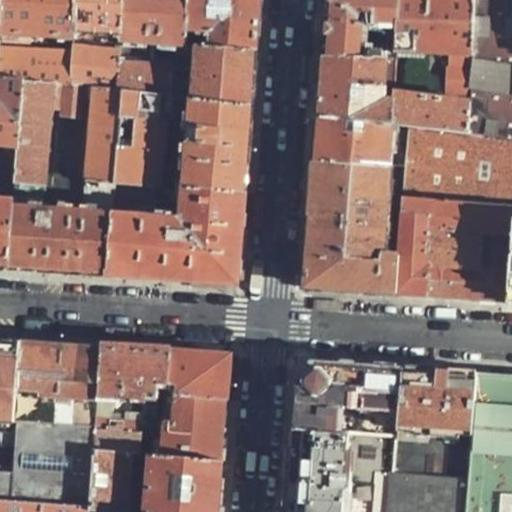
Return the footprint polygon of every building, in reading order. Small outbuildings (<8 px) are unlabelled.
[(72,36),(74,0),(1,0),(0,28),(0,73),(20,74),(70,81),(72,53),(34,50),(35,34),(72,36)] [(118,89),(122,0),(74,0),(72,36),(72,53),(70,81),(80,83),(92,84),(118,89)] [(185,47),(186,0),(122,0),(118,89),(163,95),(174,97),(176,66),(137,63),(137,43),(177,47),(185,47)] [(186,0),(185,47),(255,52),(258,0),(186,0)] [(327,0),(325,27),(323,57),(398,61),(398,53),(401,0),(327,0)] [(401,0),(398,53),(450,55),(449,93),(471,94),(475,0),(401,0)] [(511,0),(475,0),(471,94),(470,103),(469,135),(511,136),(511,0)] [(255,52),(185,47),(177,47),(176,66),(174,97),(191,100),(250,109),(252,92),(255,52)] [(398,61),(323,57),(320,90),(318,118),(394,122),(395,98),(398,61)] [(428,92),(428,60),(408,59),(407,91),(428,92)] [(0,193),(12,194),(20,74),(0,73),(0,193)] [(59,270),(110,273),(114,183),(118,89),(92,84),(83,212),(40,210),(41,187),(45,188),(49,109),(79,111),(80,83),(70,81),(20,74),(12,194),(11,201),(8,267),(59,270)] [(118,89),(114,183),(158,186),(163,95),(118,89)] [(395,98),(394,122),(394,130),(409,131),(469,135),(470,103),(395,98)] [(184,188),(244,192),(246,158),(247,147),(250,109),(191,100),(184,188)] [(394,122),(318,118),(317,131),(315,161),(390,166),(394,130),(394,122)] [(401,255),(399,293),(426,294),(453,296),(507,300),(511,224),(511,136),(469,135),(409,131),(401,255)] [(390,166),(315,161),(311,206),(306,278),(305,287),(399,293),(401,255),(385,254),(390,166)] [(114,183),(110,273),(185,279),(190,279),(236,282),(244,192),(184,188),(158,186),(114,183)] [(0,266),(8,267),(11,201),(0,199),(0,266)] [(17,420),(18,403),(19,391),(23,341),(0,340),(0,503),(90,511),(94,451),(96,426),(17,420)] [(55,343),(23,341),(19,391),(98,397),(101,347),(63,344),(55,343)] [(127,348),(101,347),(98,397),(97,409),(96,426),(94,451),(132,454),(135,415),(168,416),(169,394),(172,351),(127,348)] [(186,352),(172,351),(169,394),(228,399),(229,383),(231,355),(186,352)] [(295,375),(291,429),(400,437),(404,367),(355,364),(319,361),(308,368),(295,375)] [(404,367),(400,437),(473,443),(479,373),(440,370),(404,367)] [(511,511),(511,375),(479,373),(473,443),(468,511),(511,511)] [(228,399),(169,394),(168,416),(135,415),(132,454),(150,455),(223,460),(225,429),(228,399)] [(17,420),(96,426),(97,409),(18,403),(17,420)] [(468,511),(473,443),(400,437),(291,429),(288,475),(285,511),(468,511)] [(129,511),(132,454),(94,451),(90,511),(106,511),(129,511)] [(146,511),(219,511),(222,471),(223,460),(150,455),(146,511)] [(0,511),(90,511),(0,503),(0,511)]
